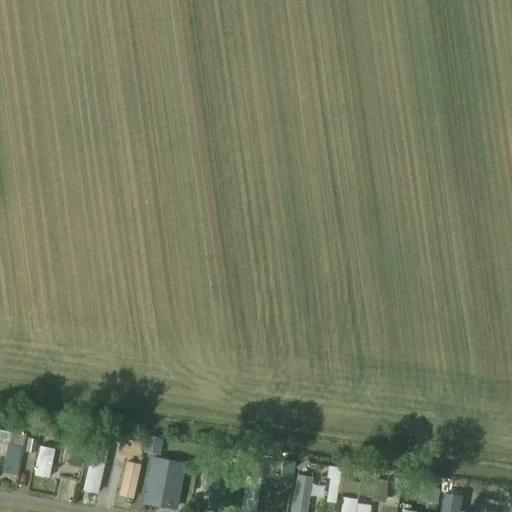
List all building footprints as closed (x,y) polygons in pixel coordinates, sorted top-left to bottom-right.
[(0,444),(5,446),(2,471),(18,473),(24,433),(0,429),(0,444)] [(147,437),(144,451),(159,454),(162,439),(147,437)] [(99,494),(107,449),(91,446),(83,491),(99,494)] [(257,511),(267,457),(258,455),(258,457),(250,455),(240,511),(257,511)] [(147,459),(145,506),(179,507),(181,460),(147,459)] [(133,498),(142,464),(126,460),(117,494),(133,498)] [(307,511),(310,475),(294,474),(290,511),(307,511)] [(403,479),(401,488),(410,489),(412,481),(403,479)] [(368,511),(370,502),(341,498),(339,511),(368,511)]
